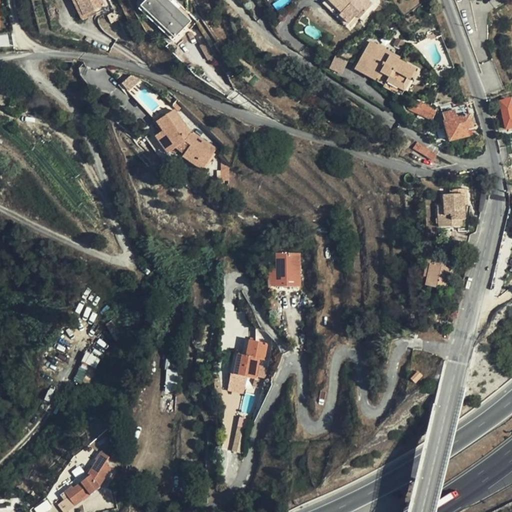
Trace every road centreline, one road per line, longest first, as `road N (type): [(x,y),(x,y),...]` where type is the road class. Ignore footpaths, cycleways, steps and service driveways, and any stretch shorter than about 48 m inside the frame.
road 1 (residential): [(459,350),(403,345),(387,400),(374,413),(360,397),(362,359),(347,347),(338,351),(329,411),(313,425),(301,404),(300,365),(288,363),(230,491),(179,511)]
road 2 (residential): [(468,162),(418,168),(255,118),(105,55),(0,59)]
road 3 (residential): [(468,162),(357,98),(229,0)]
road 4 (motorway): [(511,400),(405,474),(330,511)]
road 5 (unclassified): [(459,350),(495,207),(494,158)]
road 6 (unclassified): [(417,511),(459,350)]
road 7 (unclassified): [(494,158),(444,0)]
